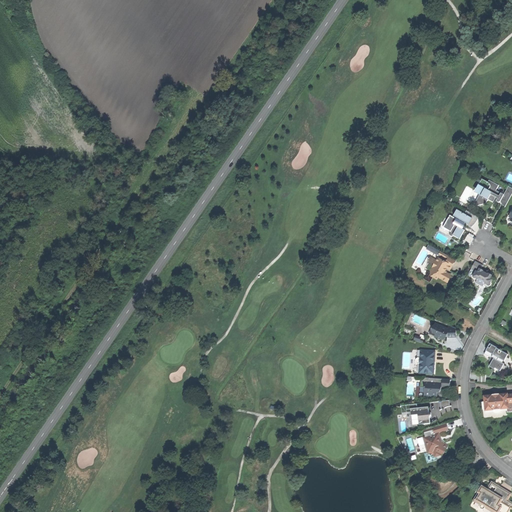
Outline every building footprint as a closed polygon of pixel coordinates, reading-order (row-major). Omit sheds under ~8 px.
[(482,178),(477,187),(482,189),(473,206),(486,202),(488,199),(493,201),(495,196),(498,197),(496,200),(497,201),(498,202),(499,202),(500,201),(504,208),(511,192),(511,187),(508,185),(504,194),(496,189),(498,184),(489,179),(488,181),(482,178)] [(449,219),(445,226),(455,231),(453,234),(460,238),(459,237),(463,228),(462,228),(465,223),(471,226),(473,225),(477,220),(479,216),(466,210),(464,213),(457,209),(454,215),(456,216),(455,217),(450,214),(448,218),(449,219)] [(427,248),(439,254),(441,251),(429,245),(427,248)] [(428,270),(424,278),(430,281),(433,276),(437,278),(438,276),(446,281),(448,280),(450,277),(449,274),(446,273),(446,271),(445,270),(446,268),(450,270),(452,265),(453,266),(456,259),(441,251),(439,254),(445,257),(444,260),(438,258),(437,260),(431,257),(428,262),(434,265),(430,271),(428,270)] [(474,260),(470,268),(475,270),(475,272),(472,273),(471,275),(472,277),(473,278),(476,278),(477,278),(476,279),(483,283),(484,282),(485,282),(486,284),(487,286),(489,285),(490,283),(490,282),(491,279),(490,278),(491,275),(488,273),(488,274),(482,271),(482,270),(480,268),(482,264),(474,260)] [(445,338),(446,335),(448,335),(449,336),(456,336),(456,332),(456,328),(448,324),(448,328),(446,328),(440,325),(439,326),(435,324),(433,329),(437,331),(435,336),(442,339),(443,337),(445,338)] [(486,349),(483,354),(490,358),(491,357),(493,358),(488,366),(493,369),(494,368),(500,371),(504,363),(501,362),(502,360),(504,361),(507,354),(503,352),(503,351),(498,348),(497,350),(495,349),(496,347),(489,343),(486,349)] [(434,375),(434,372),(419,371),(419,364),(417,364),(416,362),(416,359),(418,358),(420,358),(420,350),(413,349),(413,352),(410,353),(410,361),(411,363),(411,374),(434,375)] [(419,371),(434,372),(434,363),(435,351),(420,350),(420,358),(418,358),(416,359),(416,362),(417,364),(419,364),(419,371)] [(479,373),(478,381),(485,382),(486,374),(479,373)] [(442,378),(426,378),(425,382),(421,382),(420,387),(426,387),(426,391),(424,391),(424,396),(431,397),(431,396),(437,396),(437,393),(440,390),(440,387),(441,387),(441,383),(442,378)] [(507,412),(511,411),(511,395),(508,396),(508,393),(483,395),(484,402),(482,402),(482,405),(482,409),(485,409),(485,411),(493,410),(493,411),(501,410),(500,409),(507,408),(507,412)] [(449,400),(440,401),(441,410),(450,406),(449,400)] [(412,410),(414,426),(430,424),(429,416),(429,408),(412,410)] [(424,453),(427,463),(437,460),(436,457),(442,455),(446,448),(444,444),(442,442),(442,439),(438,441),(437,439),(438,439),(438,437),(437,434),(448,430),(446,423),(423,430),(425,437),(427,444),(426,444),(428,452),(424,453)] [(417,447),(426,444),(427,444),(425,437),(415,440),(417,447)] [(490,483),(486,490),(494,494),(497,489),(498,487),(490,483)] [(507,511),(510,509),(511,505),(511,503),(506,500),(508,495),(497,489),(494,494),(486,490),(482,487),(478,493),(480,494),(475,503),(480,505),(479,507),(479,509),(482,510),(483,509),(484,508),(491,511),(507,511)] [(503,490),(498,487),(497,489),(508,495),(510,493),(503,490)]
